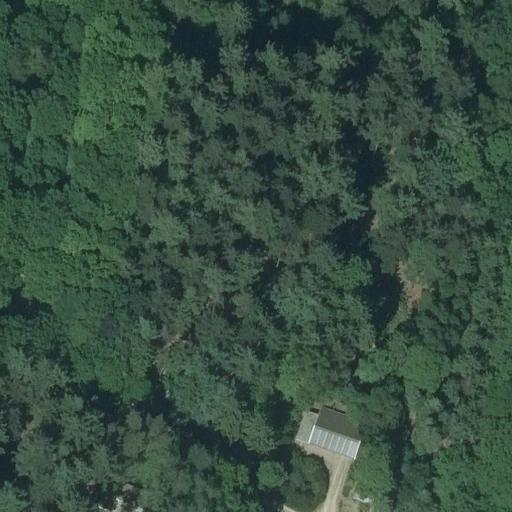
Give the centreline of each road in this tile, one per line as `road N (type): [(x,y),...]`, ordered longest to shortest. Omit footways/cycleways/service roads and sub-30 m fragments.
road 1 (track): [(276,0),(367,60),(466,92)]
road 2 (track): [(281,511),(196,451),(110,405)]
